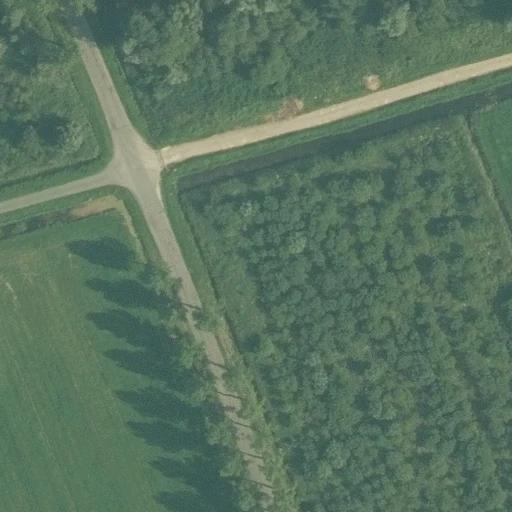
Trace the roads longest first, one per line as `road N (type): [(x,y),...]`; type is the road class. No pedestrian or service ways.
road 1 (track): [(145,169),(511,64)]
road 2 (unclassified): [(282,511),(145,169)]
road 3 (unclassified): [(145,169),(75,0)]
road 4 (unclassified): [(0,210),(145,169)]
